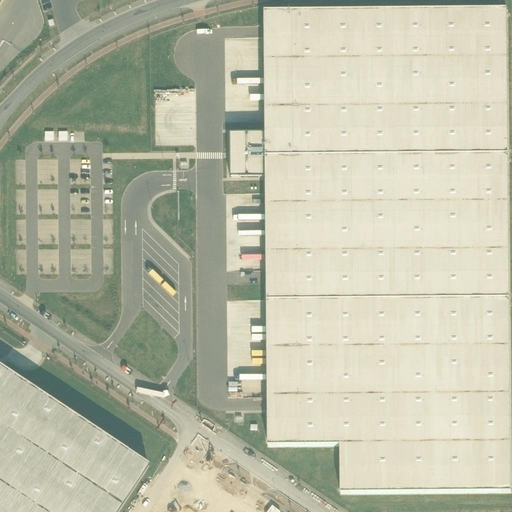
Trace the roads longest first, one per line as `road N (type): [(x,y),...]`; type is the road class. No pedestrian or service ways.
road 1 (residential): [(0,295),(318,511)]
road 2 (residential): [(0,116),(84,41),(183,0)]
